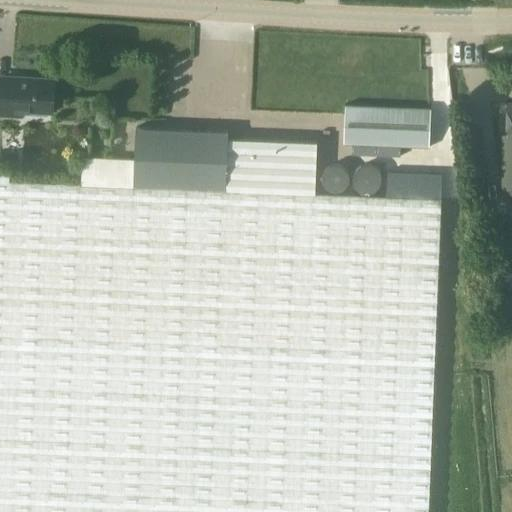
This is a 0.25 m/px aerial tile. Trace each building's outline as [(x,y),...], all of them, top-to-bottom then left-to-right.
[(0,115),(15,116),(16,110),(52,113),(55,80),(23,78),(23,79),(19,81),(0,80),(0,115)] [(431,108),(346,105),(344,144),(430,148),(431,108)] [(471,122),(463,123),(464,135),(472,134),(471,122)] [(316,193),(318,142),(228,138),(228,131),(136,127),(135,160),(83,158),(82,184),(10,181),(10,168),(0,167),(0,511),(428,511),(436,332),(442,174),(388,171),(387,196),(316,193)] [(493,288),(511,287),(511,257),(492,258),(493,288)]
